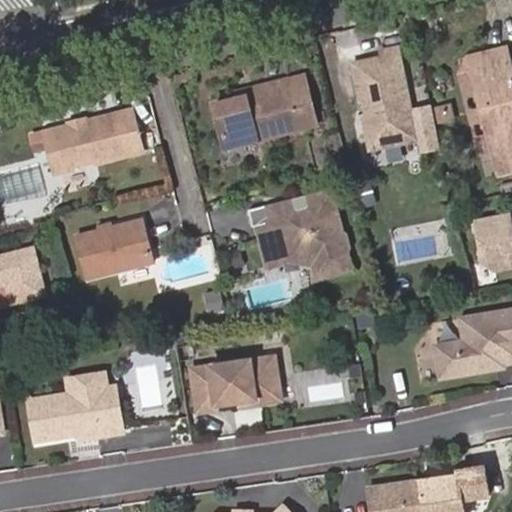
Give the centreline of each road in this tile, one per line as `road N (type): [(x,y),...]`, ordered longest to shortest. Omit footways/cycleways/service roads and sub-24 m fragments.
road 1 (residential): [(511,411),(417,435),(0,496)]
road 2 (unknown): [(0,225),(124,202),(174,179),(181,140),(145,57)]
road 3 (unclassified): [(23,47),(206,0)]
